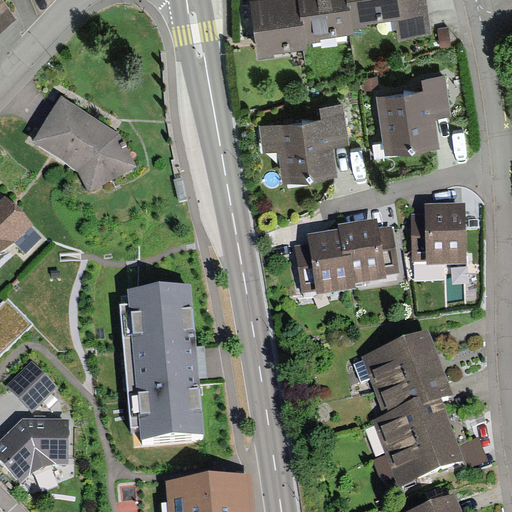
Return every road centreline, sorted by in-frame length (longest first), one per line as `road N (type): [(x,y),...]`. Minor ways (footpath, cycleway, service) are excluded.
road 1 (tertiary): [(191,0),(283,511)]
road 2 (residential): [(475,0),(492,85),(511,457)]
